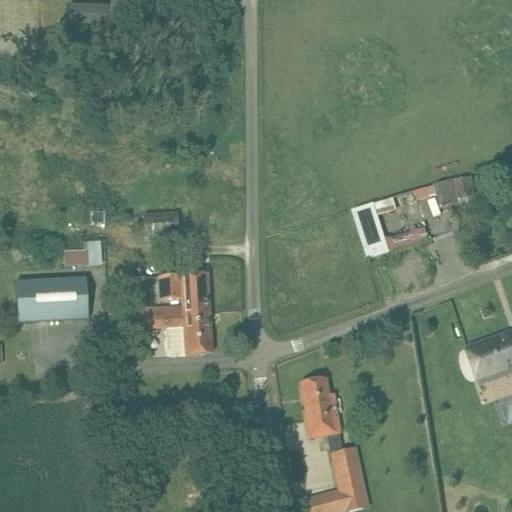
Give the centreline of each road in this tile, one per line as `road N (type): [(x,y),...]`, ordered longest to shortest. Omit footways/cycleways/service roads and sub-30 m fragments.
road 1 (unclassified): [(258,358),(251,0)]
road 2 (unclassified): [(258,358),(511,268)]
road 3 (unclassified): [(282,511),(258,358)]
